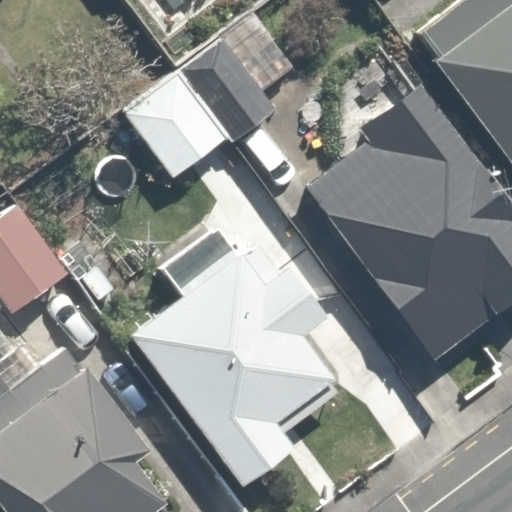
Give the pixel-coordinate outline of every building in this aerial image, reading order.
[(511,0),(439,0),(405,23),(511,183),(511,0)] [(273,99),(222,31),(112,113),(164,182),(273,99)] [(511,283),(511,212),(400,65),(343,108),(365,137),(292,192),(417,356),(511,283)] [(0,304),(64,255),(8,183),(0,188),(0,304)] [(154,259),(177,290),(122,329),(241,493),(295,454),(278,431),(343,384),(302,327),(328,308),(267,224),(241,243),(219,212),(154,259)] [(27,369),(14,352),(0,362),(0,511),(188,511),(63,342),(27,369)]
